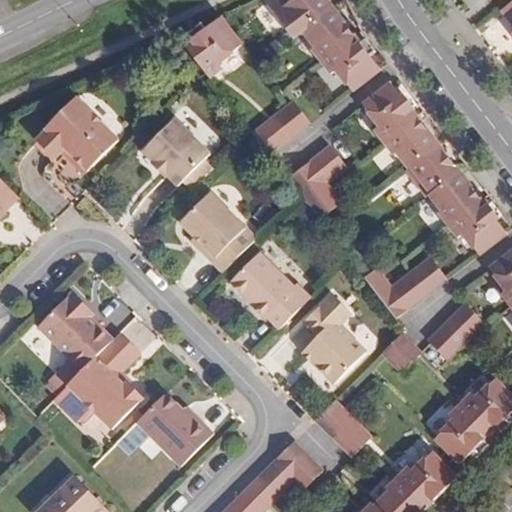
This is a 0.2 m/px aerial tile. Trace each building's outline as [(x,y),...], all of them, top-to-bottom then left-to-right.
[(261,0),(293,39),(304,31),(331,10),(323,0),(261,0)] [(511,0),(484,0),(496,15),(511,2),(511,0)] [(311,56),(319,65),(353,38),(331,10),(304,31),(318,50),(311,56)] [(196,42),(187,49),(212,82),(224,73),(219,66),(243,47),(223,21),(210,31),(196,42)] [(210,31),(204,25),(191,36),(196,42),(210,31)] [(338,75),(352,93),(379,71),(371,60),(361,48),(353,38),(319,65),(330,80),(338,75)] [(366,44),(361,48),(371,60),(376,56),(366,44)] [(416,119),(391,85),(363,107),(382,131),(374,137),(381,146),(416,119)] [(84,175),(116,144),(72,102),(42,133),(43,135),(33,146),(50,163),(58,156),(61,153),(68,159),(68,167),(75,174),(82,174),(84,175)] [(295,103),(274,119),(291,140),(311,124),(295,103)] [(274,119),(253,135),(270,156),(291,140),(274,119)] [(416,119),(381,146),(392,159),(400,153),(412,168),(439,146),(416,119)] [(211,155),(175,120),(143,152),(154,163),(152,165),(166,178),(167,176),(178,187),(211,155)] [(459,173),(439,146),(412,168),(404,173),(424,200),(432,194),(459,173)] [(348,168),(331,147),(310,162),(327,184),(348,168)] [(61,153),(58,156),(68,167),(68,159),(61,153)] [(310,162),(300,171),(316,192),(327,184),(310,162)] [(300,171),(288,180),(320,220),(331,212),(316,192),(300,171)] [(440,220),(447,228),(482,201),(459,173),(432,194),(447,214),(440,220)] [(19,198),(0,177),(0,220),(7,214),(5,212),(19,198)] [(224,273),(257,239),(214,197),(184,227),(195,238),(204,247),(201,251),(224,273)] [(466,238),(480,255),(508,234),(482,201),(447,228),(459,243),(466,238)] [(191,241),(201,251),(204,247),(195,238),(191,241)] [(511,253),(491,269),(507,289),(499,295),(509,308),(511,306),(511,253)] [(268,317),(280,330),(312,298),(298,284),(292,289),(258,256),(232,282),(255,305),(254,307),(266,319),(268,317)] [(435,260),(413,276),(428,296),(450,279),(435,260)] [(376,270),(365,279),(397,320),(408,311),(393,291),(376,270)] [(413,276),(393,291),(408,311),(428,296),(413,276)] [(89,306),(74,292),(40,326),(84,371),(114,341),(91,318),(85,311),(89,306)] [(333,293),(310,317),(305,321),(320,336),(307,348),(316,357),(312,361),(335,384),(366,352),(334,321),(347,307),(333,293)] [(96,313),(89,306),(85,311),(91,318),(96,313)] [(483,325),(464,307),(447,323),(466,342),(483,325)] [(447,323),(429,342),(432,344),(448,361),(466,342),(447,323)] [(141,353),(121,333),(114,341),(84,371),(70,385),(114,429),(145,398),(129,382),(125,386),(117,378),(123,372),(141,353)] [(403,334),(384,353),(403,373),(422,354),(403,334)] [(316,357),(307,348),(303,353),(312,361),(316,357)] [(123,372),(117,378),(125,386),(129,382),(131,380),(123,372)] [(472,394),(461,405),(489,433),(497,425),(507,415),(511,410),(511,396),(494,379),(476,397),(472,394)] [(167,394),(138,423),(182,468),(215,435),(197,416),(192,420),(184,412),(167,394)] [(354,420),(344,411),(335,402),(316,421),(335,439),(354,420)] [(454,419),(435,439),(459,463),(472,451),(482,440),(489,433),(461,405),(451,415),(454,419)] [(189,408),(184,412),(192,420),(197,416),(189,408)] [(507,415),(497,425),(502,431),(511,421),(507,415)] [(372,439),(354,420),(335,439),(353,458),(372,439)] [(482,440),(472,451),(477,457),(488,445),(482,440)] [(295,442),(276,461),(286,471),(305,452),(295,442)] [(409,466),(398,478),(428,508),(458,478),(431,451),(412,470),(409,466)] [(305,452),(286,471),(295,480),(305,490),(306,489),(308,490),(325,472),(305,452)] [(276,461),(258,479),(277,498),(295,480),(286,471),(276,461)] [(108,511),(76,477),(39,511),(108,511)] [(390,492),(376,507),(380,511),(424,511),(428,508),(398,478),(387,489),(390,492)] [(258,479),(240,497),(254,511),(263,511),(271,504),(277,498),(258,479)] [(254,511),(240,497),(231,506),(237,511),(254,511)]
